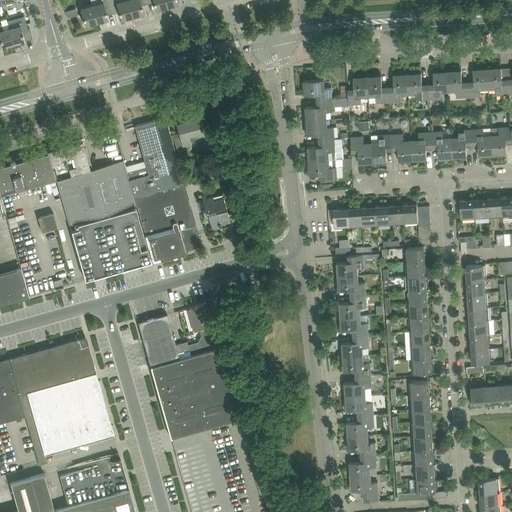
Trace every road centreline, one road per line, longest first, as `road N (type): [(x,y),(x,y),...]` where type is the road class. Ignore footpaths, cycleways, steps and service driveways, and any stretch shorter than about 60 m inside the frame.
road 1 (residential): [(464,465),(443,180)]
road 2 (tertiary): [(334,511),(299,242)]
road 3 (unclassified): [(165,511),(105,303)]
road 4 (unclassified): [(105,303),(299,242)]
road 5 (secondary): [(269,30),(74,81)]
road 6 (unclassified): [(0,139),(137,100),(154,72)]
road 7 (residential): [(363,28),(401,48),(511,40)]
road 8 (unknown): [(143,438),(0,478)]
road 9 (tertiary): [(299,242),(281,96)]
road 10 (residential): [(199,11),(58,50)]
road 11 (secondary): [(399,21),(352,18),(269,30)]
